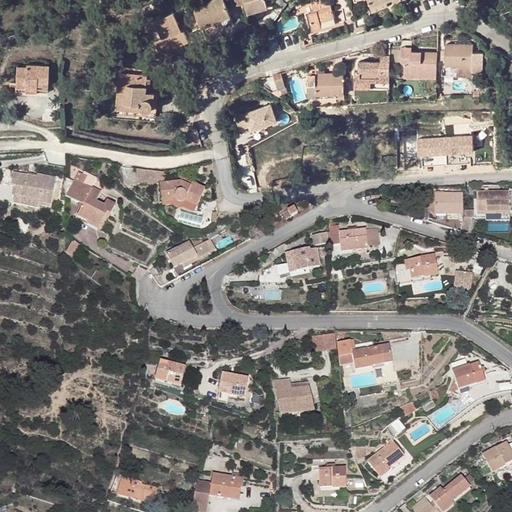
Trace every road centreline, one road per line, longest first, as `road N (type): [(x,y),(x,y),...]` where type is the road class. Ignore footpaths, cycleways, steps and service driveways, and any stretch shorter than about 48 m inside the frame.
road 1 (residential): [(511,361),(458,324),(175,317),(165,304),(179,286),(343,197)]
road 2 (residential): [(217,154),(210,123),(217,89),(253,67),(448,17),(511,47)]
road 3 (residential): [(217,154),(157,164),(74,145),(0,140)]
road 4 (residential): [(511,256),(343,197)]
road 5 (residential): [(343,197),(399,180),(511,176)]
road 6 (residential): [(511,417),(376,511)]
road 7 (residential): [(343,197),(313,188),(241,197),(217,154)]
